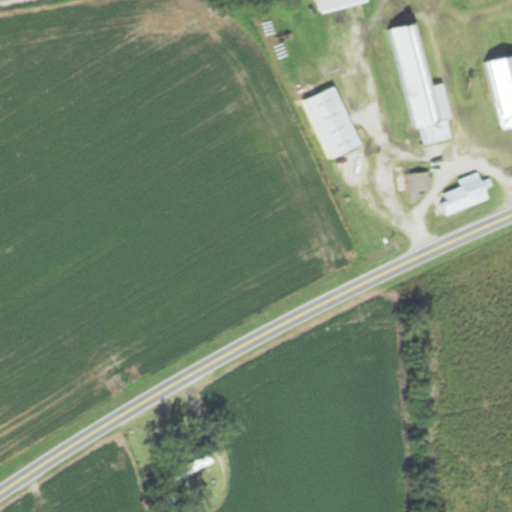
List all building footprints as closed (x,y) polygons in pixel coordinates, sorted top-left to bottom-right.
[(318,0),(321,13),(368,2),(367,0),(318,0)] [(466,0),(467,8),(510,1),(509,0),(466,0)] [(433,86),(419,23),(389,30),(411,129),(419,127),(423,146),(455,138),(443,84),(433,86)] [(511,24),(490,29),(494,50),(511,46),(511,24)] [(511,57),(489,62),(504,130),(511,128),(511,57)] [(306,100),(330,159),(361,147),(337,88),(306,100)] [(411,194),(432,189),(427,171),(406,177),(411,194)] [(445,192),(447,202),(442,203),(444,214),(488,203),(481,174),(460,179),(462,188),(445,192)] [(212,460),(207,454),(195,464),(200,470),(212,460)]
